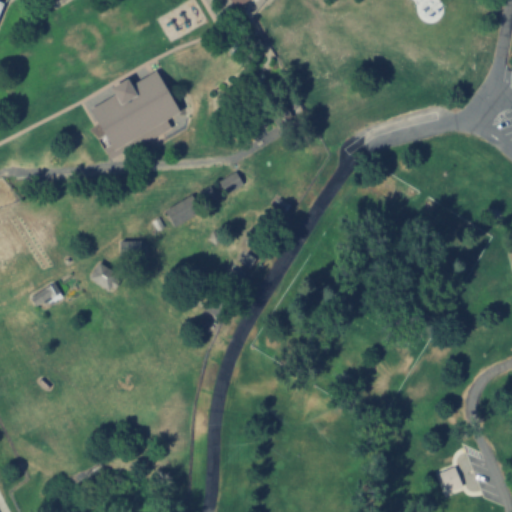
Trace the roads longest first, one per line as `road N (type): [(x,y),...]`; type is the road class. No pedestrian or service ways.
road 1 (residential): [(222,360),(214,465),(201,511),(499,476),(472,423),(474,385),(511,362),(475,122),(368,141),(222,360)]
road 2 (residential): [(475,122),(508,0)]
